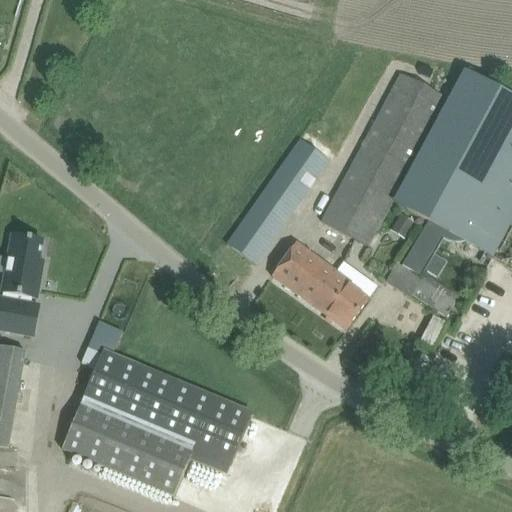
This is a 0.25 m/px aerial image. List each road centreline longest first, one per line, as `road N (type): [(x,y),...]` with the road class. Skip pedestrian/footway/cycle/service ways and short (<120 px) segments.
road 1 (unclassified): [(511,466),(384,408),(292,354),(129,225)]
road 2 (unclassified): [(129,225),(38,445),(42,511)]
road 3 (unknown): [(423,427),(511,272)]
road 4 (unclassified): [(129,225),(0,118)]
